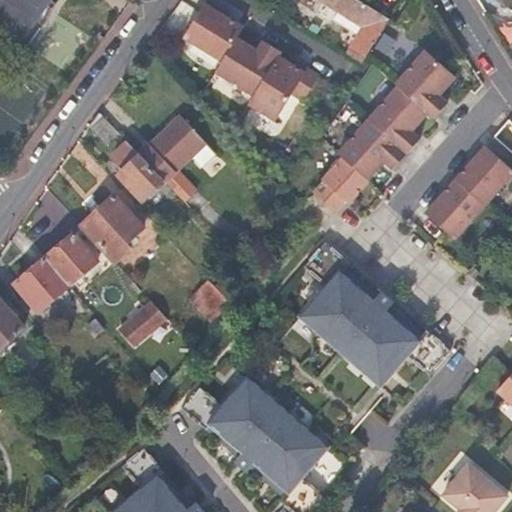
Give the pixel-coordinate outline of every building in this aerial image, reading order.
[(36,18),(49,0),(0,0),(0,23),(27,42),(41,22),(36,18)] [(358,35),(346,53),(360,62),(389,17),(361,0),(324,0),(338,9),(331,19),(358,35)] [(215,70),(253,94),(248,103),(274,119),(291,92),(302,100),(318,75),(305,67),(302,71),(277,55),(280,50),(262,40),(256,49),(235,37),(242,26),(203,3),(183,36),(221,60),(215,70)] [(396,86),(337,153),(341,156),(321,179),(323,181),(313,192),(333,210),(343,199),(347,203),(367,180),(366,179),(383,161),(391,169),(405,153),(418,138),(410,130),(426,112),(432,118),(446,103),(437,95),(454,76),(424,50),(394,83),(396,86)] [(98,111),(86,127),(103,145),(117,131),(98,111)] [(190,153),(205,140),(180,114),(151,142),(152,143),(140,155),(155,170),(163,179),(175,167),(190,153)] [(511,125),(509,122),(507,119),(492,136),(511,153),(511,125)] [(156,185),(164,192),(170,186),(163,179),(155,170),(140,155),(126,140),(111,154),(124,168),(123,168),(129,175),(124,180),(141,199),(156,185)] [(215,151),(205,140),(190,153),(201,165),(215,151)] [(511,171),(484,145),(424,213),(453,239),(511,172),(511,171)] [(118,174),(124,180),(129,175),(123,168),(118,174)] [(173,189),(194,211),(206,201),(185,179),(173,189)] [(258,189),(270,203),(282,192),(269,179),(258,189)] [(82,224),(116,261),(133,244),(130,241),(143,228),(113,195),(82,224)] [(72,233),(45,256),(68,284),(96,261),(72,233)] [(325,285),(298,316),(379,386),(406,355),(428,375),(449,351),(424,329),(417,339),(385,311),(392,302),(380,291),(372,300),(340,272),(348,263),(324,241),(303,266),(325,285)] [(68,284),(45,256),(15,282),(38,309),(68,284)] [(216,321),(224,313),(229,299),(215,284),(197,302),(216,321)] [(96,317),(105,328),(125,311),(116,300),(96,317)] [(138,344),(170,317),(154,300),(123,327),(138,344)] [(0,348),(23,329),(0,303),(0,348)] [(97,346),(111,334),(105,328),(96,317),(91,311),(77,324),(97,346)] [(140,370),(153,384),(161,377),(148,363),(140,370)] [(511,371),(495,391),(511,405),(511,371)] [(19,380),(33,395),(41,389),(28,373),(19,380)] [(221,406),(199,386),(181,407),(202,426),(205,429),(209,424),(241,452),(234,461),(246,471),(253,463),(286,491),(278,500),(291,511),(309,511),(323,497),(301,477),(327,446),(247,376),(221,406)] [(110,511),(203,511),(195,501),(186,509),(157,473),(161,469),(143,447),(121,465),(140,488),(110,511)] [(458,511),(485,511),(500,494),(461,462),(435,493),(453,507),(458,511)]
